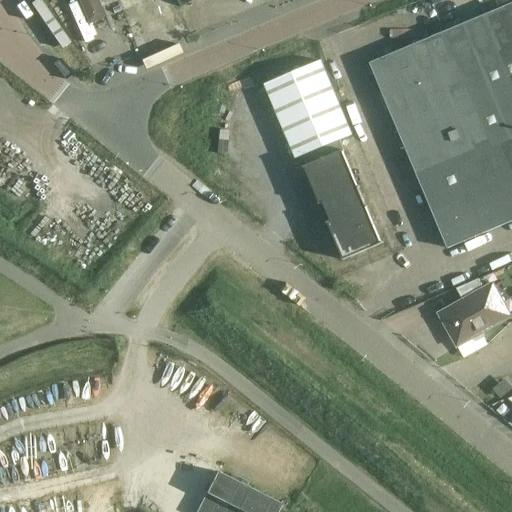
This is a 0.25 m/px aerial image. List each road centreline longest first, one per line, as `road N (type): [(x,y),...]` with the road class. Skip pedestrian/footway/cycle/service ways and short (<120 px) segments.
road 1 (unclassified): [(511,463),(96,118)]
road 2 (unclassified): [(96,118),(179,72),(354,0)]
road 3 (unclassified): [(96,118),(50,82),(0,13)]
